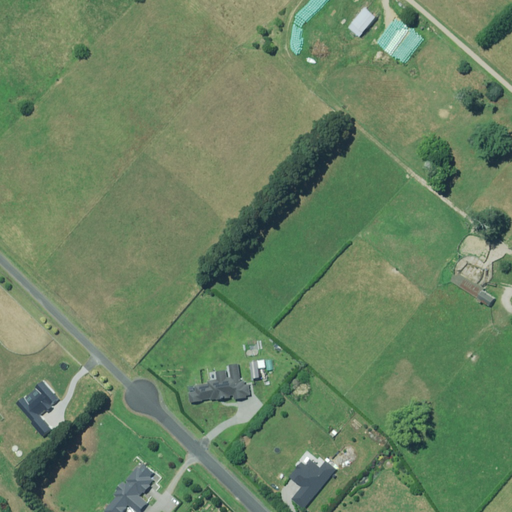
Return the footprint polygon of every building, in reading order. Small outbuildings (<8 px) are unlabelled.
[(379,18),(368,8),(351,28),(362,37),(379,18)] [(449,55),(442,48),(434,56),(441,63),(449,55)] [(453,107),(431,89),(419,103),(441,121),(453,107)] [(484,303),(493,308),(498,298),(458,274),(453,283),(480,299),(479,302),(483,305),(484,303)] [(262,379),(261,363),(253,363),(254,379),(262,379)] [(242,383),(240,366),(231,367),(233,378),(229,379),(228,371),(218,373),(219,380),(210,381),(210,384),(197,386),(198,391),(190,392),(191,402),(211,400),(211,401),(220,400),(220,401),(235,399),(235,401),(251,399),(250,386),(246,386),(246,383),(242,383)] [(292,477),(294,478),(304,487),(293,500),(305,510),(339,469),(328,461),(326,464),(321,459),(317,464),(311,460),(307,466),(303,463),(292,477)] [(138,495),(142,491),(147,495),(153,487),(152,485),(156,481),(153,478),(156,474),(144,463),(135,475),(134,474),(126,484),(125,482),(115,494),(118,497),(105,511),(126,511),(131,507),(136,511),(142,511),(149,504),(138,495)]
